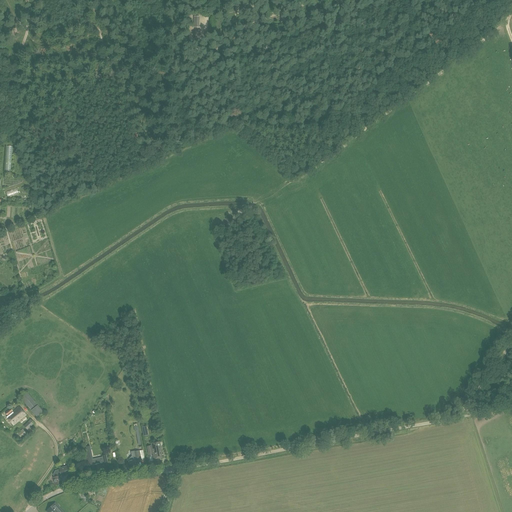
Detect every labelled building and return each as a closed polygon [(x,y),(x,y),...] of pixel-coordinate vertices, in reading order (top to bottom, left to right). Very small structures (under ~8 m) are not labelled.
[(37,404),(27,392),(20,398),(30,410),(37,404)] [(44,412),(38,405),(31,411),(37,418),(44,412)] [(5,413),(8,416),(7,418),(14,426),(27,415),(20,407),(14,412),(11,408),(5,413)] [(24,426),(29,432),(33,428),(31,426),(35,423),(31,419),(24,426)] [(16,435),(19,439),(26,433),(23,429),(16,435)] [(147,447),(149,454),(153,453),(154,459),(162,458),(159,442),(152,444),(152,446),(147,447)] [(109,466),(107,455),(102,456),(102,457),(96,458),(92,459),(92,458),(91,451),(87,452),(86,453),(88,466),(90,465),(93,465),(94,473),(102,472),(100,463),(103,463),(104,467),(109,466)] [(132,456),(129,459),(129,461),(131,469),(137,468),(137,467),(138,466),(138,464),(136,464),(136,461),(142,460),(140,451),(136,452),(136,451),(131,452),(132,456)] [(54,477),(55,477),(56,484),(56,485),(62,483),(60,476),(60,475),(61,475),(61,477),(70,474),(68,466),(59,468),(59,470),(55,471),(53,474),(54,477)]
